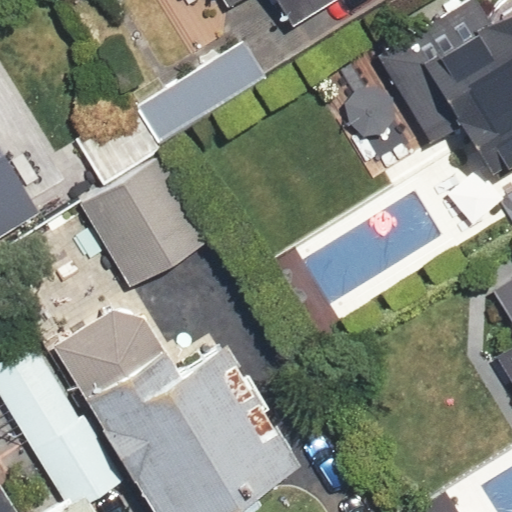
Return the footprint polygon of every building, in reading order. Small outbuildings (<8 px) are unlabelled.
[(263,0),(267,0),(280,21),(315,0),(193,0),(212,30),(263,0)] [(438,184),(458,218),(511,186),(511,0),(341,101),(402,205),(438,184)] [(150,141),(267,73),(244,33),(127,101),(150,141)] [(202,250),(139,159),(74,204),(137,296),(202,250)] [(0,222),(11,217),(0,197),(0,222)] [(511,335),(511,276),(486,293),(511,335)] [(123,306),(48,354),(150,511),(227,511),(300,465),(215,332),(162,366),(123,306)] [(0,444),(15,435),(42,476),(94,442),(27,338),(0,355),(0,444)] [(511,511),(511,442),(500,450),(509,462),(433,510),(434,511),(511,511)] [(90,511),(79,493),(48,511),(90,511)]
